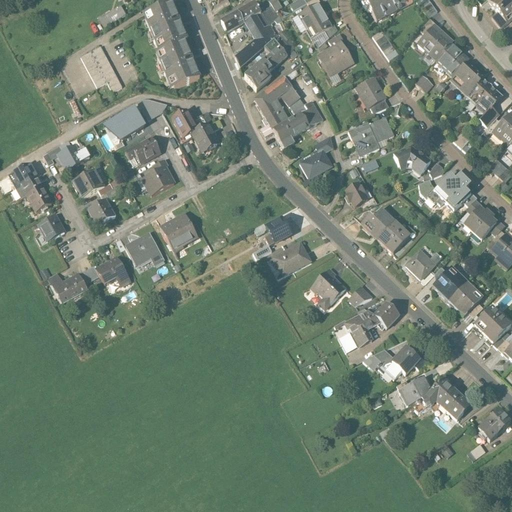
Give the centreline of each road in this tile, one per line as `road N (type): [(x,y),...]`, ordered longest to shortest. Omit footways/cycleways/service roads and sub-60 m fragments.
road 1 (tertiary): [(511,405),(259,154)]
road 2 (residential): [(346,0),(401,94),(511,217)]
road 3 (residential): [(195,190),(91,245),(49,175)]
road 4 (tertiary): [(259,154),(193,0)]
